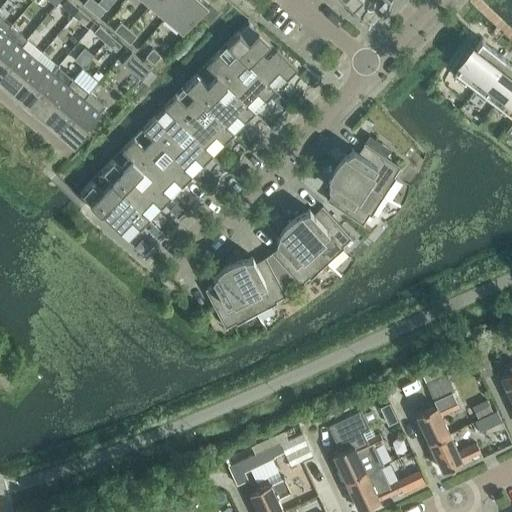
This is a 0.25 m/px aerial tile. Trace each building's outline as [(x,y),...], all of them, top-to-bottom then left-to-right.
[(66,0),(62,5),(73,15),(79,8),(69,0),(66,0)] [(95,0),(85,0),(83,3),(91,10),(98,2),(95,0)] [(153,0),(153,1),(167,13),(165,15),(167,16),(180,0),(153,0)] [(180,0),(167,16),(183,29),(206,3),(202,0),(180,0)] [(340,0),(353,13),(364,2),(361,0),(340,0)] [(98,2),(91,10),(99,17),(106,9),(98,2)] [(386,2),(380,9),(384,14),(391,7),(386,2)] [(218,12),(209,5),(202,14),(210,21),(218,12)] [(84,24),(90,17),(79,8),(73,15),(84,24)] [(0,16),(0,38),(11,26),(0,16)] [(240,31),(227,44),(237,53),(268,83),(279,72),(287,80),(298,69),(278,49),(268,59),(262,52),(271,43),(259,31),(249,21),(240,31)] [(121,22),(114,30),(123,37),(129,29),(121,22)] [(93,31),(104,41),(110,34),(99,25),(93,31)] [(11,26),(0,38),(0,70),(27,39),(11,26)] [(129,29),(123,37),(130,43),(137,35),(129,29)] [(115,50),(121,43),(110,34),(104,41),(115,50)] [(27,39),(0,70),(0,77),(12,88),(42,52),(27,39)] [(463,63),(454,74),(464,83),(461,87),(470,94),(473,90),(477,86),(502,55),(482,39),(475,46),(472,44),(459,60),(463,63)] [(219,53),(206,65),(216,75),(216,74),(247,104),(256,112),(277,91),(268,83),(237,53),(227,44),(219,53)] [(152,48),(146,56),(154,63),(161,55),(152,48)] [(42,52),(12,88),(28,101),(58,65),(42,52)] [(141,79),(150,68),(132,52),(123,63),(141,79)] [(477,86),(473,90),(484,99),(488,94),(497,102),(511,83),(511,62),(502,55),(477,86)] [(58,65),(28,101),(43,114),(68,84),(73,77),(58,65)] [(68,84),(43,114),(59,127),(84,97),(85,98),(90,92),(89,91),(98,81),(82,68),(74,78),(73,77),(68,84)] [(247,104),(216,74),(216,75),(207,84),(198,74),(185,87),(195,96),(226,126),(226,125),(237,115),(245,123),(256,112),(247,104)] [(511,83),(497,102),(493,106),(504,114),(508,110),(511,113),(511,83)] [(84,97),(59,127),(76,141),(78,138),(81,141),(90,130),(87,127),(100,111),(105,104),(90,92),(85,98),(84,97)] [(279,95),(274,100),(281,107),(286,102),(279,95)] [(226,126),(195,96),(186,105),(177,96),(164,108),(174,118),(174,117),(205,147),(216,136),(224,144),(235,133),(226,125),(226,126)] [(205,147),(174,117),(174,118),(165,126),(156,117),(143,129),(153,139),(154,139),(184,169),(184,168),(195,158),(203,166),(214,155),(205,147)] [(135,139),(122,151),(132,160),(163,190),(174,179),(182,187),(193,176),(184,168),(184,169),(154,139),(153,139),(144,148),(135,139)] [(336,164),(384,195),(396,176),(394,175),(400,166),(401,167),(401,166),(388,157),(392,151),(374,139),(369,145),(365,142),(364,143),(359,152),(354,149),(353,148),(349,151),(346,154),(342,157),(339,161),(336,164)] [(114,160),(101,172),(111,182),(112,181),(142,212),(142,211),(153,200),(161,209),(172,198),(163,190),(132,160),(123,169),(114,160)] [(369,213),(371,214),(384,195),(336,164),(334,169),(332,173),(330,177),(329,182),(329,186),(329,187),(334,190),(328,199),(328,198),(327,199),(364,223),(364,222),(363,222),(369,213)] [(93,181),(80,194),(121,234),(121,233),(132,222),(140,230),(151,219),(142,211),(142,212),(112,181),(111,182),(102,191),(93,181)] [(176,203),(170,210),(180,220),(186,213),(176,203)] [(289,220),(328,262),(344,246),(343,244),(350,237),(351,238),(352,237),(322,205),(321,206),(322,206),(314,213),(310,209),(307,210),(303,211),(300,212),(295,216),(292,218),(289,220)] [(272,251),(273,252),(269,255),(289,281),(295,277),(302,284),(303,283),(302,282),(309,275),(311,277),(328,262),(289,220),(286,224),(283,227),(281,231),(278,235),(276,240),(277,240),(281,244),(273,251),(272,251)] [(230,262),(257,312),(277,301),(276,299),(285,294),(285,295),(286,294),(282,286),(289,281),(269,255),(266,257),(266,256),(264,256),(265,257),(256,262),(253,257),(253,256),(248,257),(244,257),(239,259),(234,260),(230,262)] [(205,288),(226,327),(227,326),(227,325),(236,320),(237,323),(257,312),(230,262),(226,265),(222,268),(219,271),(216,274),(213,278),(216,283),(207,288),(206,288),(205,288)] [(511,369),(501,374),(511,397),(511,369)] [(417,414),(430,442),(450,432),(442,415),(460,406),(455,397),(453,391),(456,390),(448,373),(426,383),(434,400),(434,399),(437,405),(417,414)] [(487,399),(474,405),(479,416),(493,410),(487,399)] [(390,402),(380,407),(385,416),(394,412),(390,402)] [(361,409),(328,424),(337,443),(341,441),(363,430),(370,427),(361,409)] [(497,410),(475,420),(480,431),(502,421),(497,410)] [(344,448),(334,453),(335,456),(339,464),(347,481),(347,482),(381,466),(384,465),(376,448),(375,445),(384,441),(380,432),(367,438),(363,430),(341,441),(344,448)] [(450,432),(430,442),(443,471),(463,462),(463,460),(473,456),(481,452),(482,452),(478,442),(459,451),(450,432)] [(289,440),(281,444),(284,452),(290,466),(302,460),(313,455),(303,434),(289,440)] [(245,458),(229,465),(238,484),(249,479),(245,471),(276,457),(275,456),(284,452),(281,444),(280,442),(245,458)] [(381,466),(347,482),(360,509),(380,500),(380,499),(402,489),(398,480),(389,484),(389,483),(381,466)] [(408,475),(398,480),(402,489),(403,492),(413,487),(424,482),(425,482),(419,470),(415,472),(408,475)] [(201,475),(184,488),(194,501),(211,488),(201,475)] [(251,492),(259,511),(281,511),(284,511),(278,498),(292,491),(285,476),(271,483),(251,492)] [(172,511),(180,511),(194,501),(184,488),(165,502),(172,511)]
